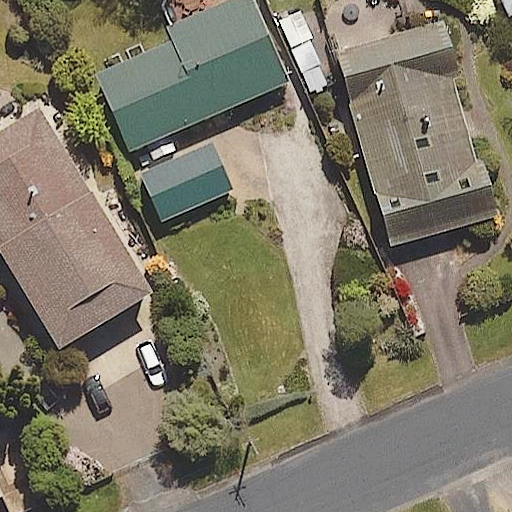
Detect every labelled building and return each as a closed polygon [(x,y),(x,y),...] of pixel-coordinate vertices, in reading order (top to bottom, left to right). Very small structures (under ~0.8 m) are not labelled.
[(285,80),(249,0),(223,0),(164,26),(170,38),(95,71),(129,148),(285,80)] [(511,0),(502,0),(507,13),(511,10),(511,0)] [(297,7),(275,17),(307,92),(329,82),(297,7)] [(440,23),(336,52),(389,242),(493,214),(440,23)] [(148,288),(39,106),(0,128),(0,249),(56,343),(148,288)] [(228,189),(207,142),(140,172),(161,219),(228,189)]
